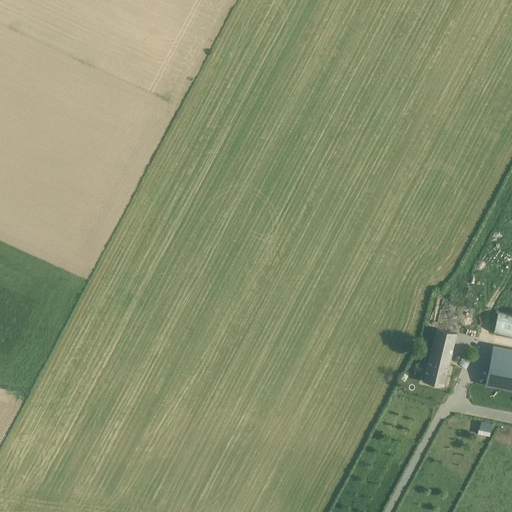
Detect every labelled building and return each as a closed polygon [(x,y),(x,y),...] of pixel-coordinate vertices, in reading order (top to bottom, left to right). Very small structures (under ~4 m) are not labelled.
[(485,270),(495,274),(493,278),(500,281),(504,271),(487,265),(485,270)] [(493,332),(511,336),(511,314),(498,311),(493,332)] [(456,333),(436,328),(422,381),(443,386),(456,333)] [(511,351),(493,348),(485,385),(511,390),(511,351)] [(476,433),(488,435),(489,422),(477,420),(476,433)]
